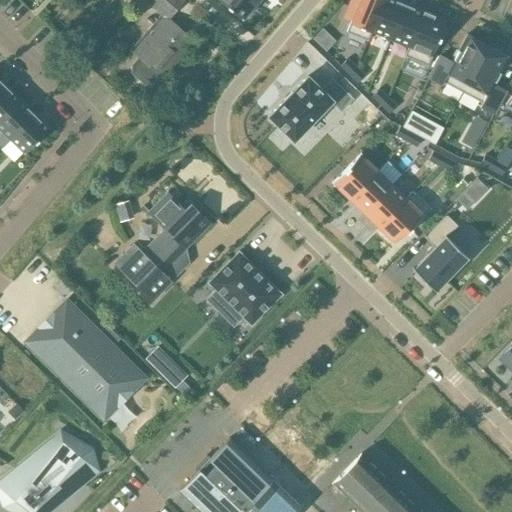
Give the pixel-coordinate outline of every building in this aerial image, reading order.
[(181,0),(147,0),(162,13),(131,49),(139,56),(132,63),(132,71),(144,81),(151,80),(157,72),(161,75),(192,38),(167,17),(181,0)] [(252,0),(219,0),(242,20),(244,18),(243,18),(256,3),(252,0)] [(352,0),(345,16),(352,19),(346,32),(368,41),(372,32),(371,32),(384,0),(352,0)] [(384,0),(371,32),(372,32),(390,39),(405,3),(397,0),(384,0)] [(405,3),(390,39),(408,47),(409,47),(424,11),(405,3)] [(408,47),(404,56),(428,66),(441,37),(447,21),(424,11),(409,47),(408,47)] [(441,56),(428,78),(441,85),(443,81),(463,92),(488,46),(467,35),(452,62),(441,56)] [(488,46),(463,92),(483,103),(481,106),(494,113),(506,91),(494,84),(509,57),(488,46)] [(348,59),(341,66),(349,74),(356,67),(348,59)] [(356,67),(349,74),(358,83),(365,75),(356,67)] [(308,76),(269,116),(294,140),(332,101),(341,110),(352,99),(332,79),(322,90),(308,76)] [(0,119),(21,98),(6,84),(0,90),(0,119)] [(379,89),(372,96),(381,105),(388,97),(379,89)] [(388,97),(381,105),(389,113),(397,106),(388,97)] [(35,113),(21,98),(0,119),(0,129),(10,139),(35,113)] [(51,128),(35,113),(10,139),(25,154),(51,128)] [(409,114),(402,127),(411,132),(414,133),(421,120),(409,114)] [(400,126),(395,135),(406,141),(411,132),(402,127),(400,126)] [(411,132),(406,141),(417,147),(422,138),(414,133),(411,132)] [(479,140),(473,136),(468,146),(474,149),(479,140)] [(433,151),(428,160),(439,165),(444,156),(433,151)] [(361,153),(332,183),(333,184),(334,184),(350,199),(377,171),(361,155),(362,154),(361,153)] [(486,155),(481,163),(491,169),(496,160),(486,155)] [(444,156),(439,165),(450,171),(455,162),(444,156)] [(496,160),(491,169),(502,175),(507,166),(496,160)] [(377,171),(350,199),(365,213),(392,185),(400,176),(386,162),(377,171)] [(392,185),(365,213),(379,227),(407,199),(406,198),(392,185)] [(467,209),(475,201),(464,190),(456,199),(467,209)] [(407,199),(379,227),(395,243),(394,243),(395,245),(430,208),(413,191),(406,198),(407,199)] [(165,229),(142,253),(161,272),(185,249),(186,249),(187,248),(186,247),(209,224),(210,225),(211,224),(191,204),(184,210),(166,192),(165,193),(166,194),(149,211),(144,206),(143,206),(165,229)] [(413,268),(412,269),(436,292),(437,291),(436,290),(467,258),(468,259),(469,258),(447,237),(458,226),(447,215),(425,238),(435,247),(414,269),(413,268)] [(161,272),(142,253),(133,244),(115,263),(152,300),(171,281),(161,272)] [(216,290),(207,300),(234,326),(243,316),(251,325),(281,294),(239,251),(208,282),(216,290)] [(96,332),(90,327),(91,326),(67,302),(27,341),(52,366),(53,365),(58,371),(63,377),(68,382),(71,385),(74,387),(80,392),(79,393),(104,417),(143,378),(119,353),(118,354),(113,348),(110,345),(108,342),(102,337),(96,332)] [(511,345),(500,357),(511,368),(511,345)] [(144,358),(175,386),(186,374),(156,346),(144,358)] [(15,419),(24,411),(16,404),(8,412),(15,419)] [(0,478),(0,502),(1,507),(17,511),(18,510),(25,511),(44,511),(69,494),(70,495),(86,483),(100,472),(97,462),(96,462),(92,450),(93,448),(60,430),(55,434),(55,435),(14,468),(13,468),(0,478)] [(229,438),(179,490),(202,511),(295,511),(301,507),(273,480),(229,438)] [(331,484),(360,511),(362,511),(391,483),(383,475),(380,478),(366,466),(370,462),(361,453),(331,484)] [(419,511),(422,510),(421,510),(420,510),(413,503),(409,507),(396,494),(399,490),(391,483),(362,511),(419,511)]
